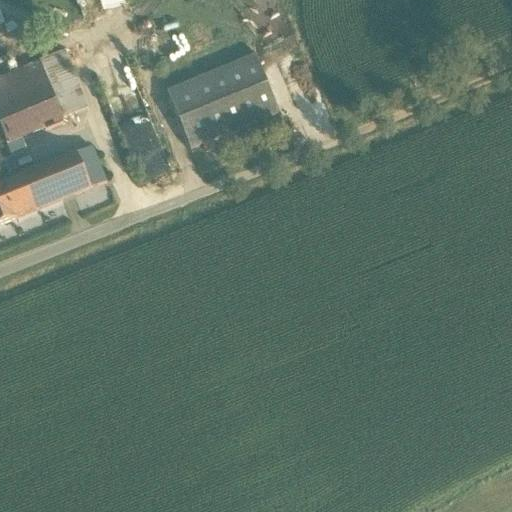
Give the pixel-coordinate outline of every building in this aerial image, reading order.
[(123,0),(75,0),(85,26),(127,11),(123,0)] [(146,44),(158,72),(195,56),(184,28),(146,44)] [(0,80),(0,128),(12,158),(27,152),(23,142),(65,125),(62,117),(87,107),(65,53),(0,80)] [(260,55),(165,94),(190,154),(285,116),(260,55)] [(0,231),(109,187),(93,147),(10,181),(3,165),(0,166),(0,231)]
